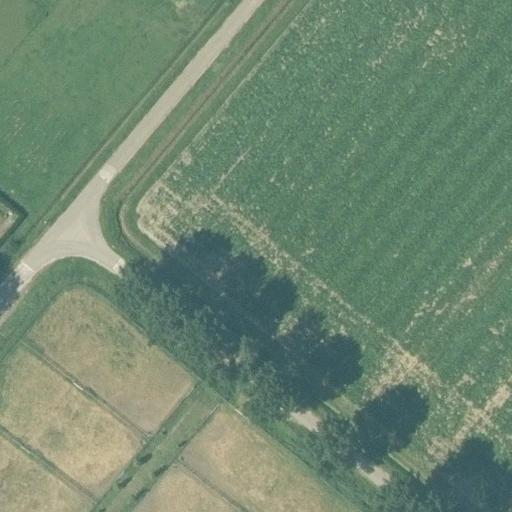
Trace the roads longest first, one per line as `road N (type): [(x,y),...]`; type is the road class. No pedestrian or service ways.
road 1 (unclassified): [(414,511),(57,237)]
road 2 (unclassified): [(57,237),(259,0)]
